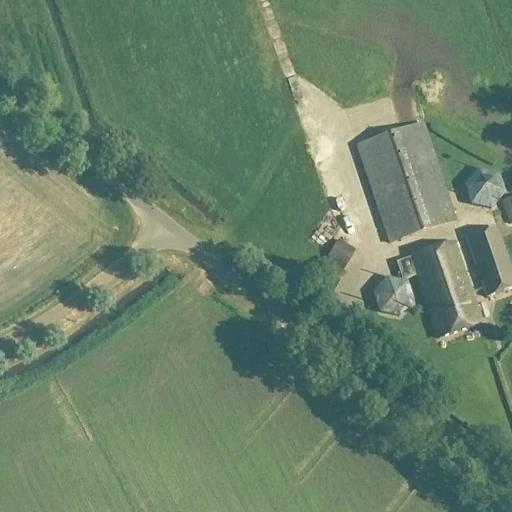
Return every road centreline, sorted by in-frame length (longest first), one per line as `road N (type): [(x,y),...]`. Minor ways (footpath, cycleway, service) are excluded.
road 1 (unclassified): [(511,491),(163,225)]
road 2 (unclassified): [(163,225),(0,99)]
road 3 (unclassified): [(0,344),(74,301),(163,225)]
